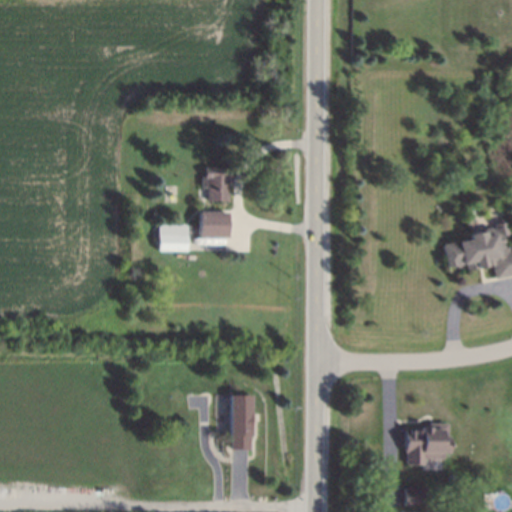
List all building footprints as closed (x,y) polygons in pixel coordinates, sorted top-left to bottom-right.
[(202,172),(199,237),(225,238),(227,174),(202,172)] [(511,274),(511,249),(506,251),(503,235),(508,234),(506,221),(493,223),(494,228),(469,232),(469,238),(442,243),(446,267),(466,263),(466,269),(492,264),(494,277),(511,274)] [(156,225),(156,251),(184,252),(185,236),(175,235),(175,225),(156,225)] [(228,395),(230,448),(246,448),(246,434),(249,434),(249,395),(228,395)] [(450,423),(429,422),(429,429),(405,428),(405,464),(424,464),(424,458),(444,458),(444,452),(449,452),(450,423)] [(405,505),(422,505),(421,487),(404,488),(405,505)]
